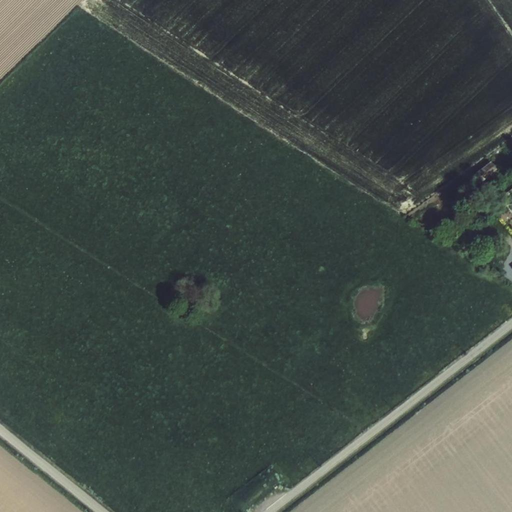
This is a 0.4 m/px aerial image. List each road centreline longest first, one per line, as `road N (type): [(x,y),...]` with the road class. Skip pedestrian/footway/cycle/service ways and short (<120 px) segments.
road 1 (residential): [(270,511),(511,326)]
road 2 (residential): [(102,511),(0,430)]
